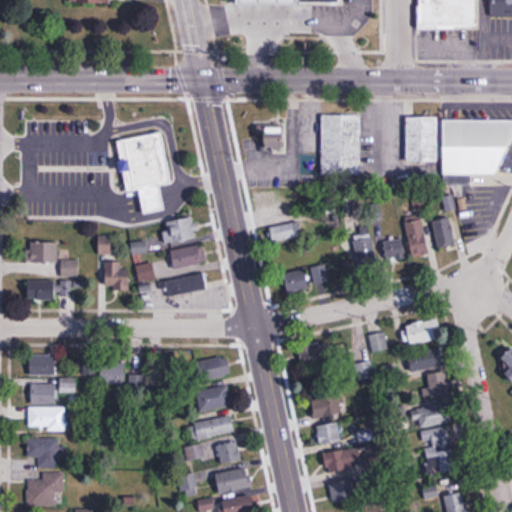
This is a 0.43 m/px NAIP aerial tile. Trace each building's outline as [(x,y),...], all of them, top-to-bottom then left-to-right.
[(477,28),(476,0),(418,0),(419,29),(477,28)] [(511,17),(511,0),(491,0),(491,17),(511,17)] [(281,32),(281,21),(281,11),(317,11),(317,21),(317,32),(281,32)] [(361,174),(361,112),(321,112),(321,174),(361,174)] [(406,116),(406,161),(438,161),(438,116),(406,116)] [(509,119),(444,119),(443,185),(472,185),(472,174),(508,174),(509,119)] [(284,148),(284,123),(259,123),(259,148),(284,148)] [(117,141),(128,192),(139,189),(144,213),(165,209),(160,184),(171,182),(161,132),(117,141)] [(457,202),(468,241),(502,231),(491,191),(457,202)] [(445,197),(446,211),(455,210),(454,196),(445,197)] [(413,256),(430,252),(421,213),(404,217),(413,256)] [(167,245),(200,238),(195,217),(169,222),(170,231),(164,232),(167,245)] [(433,221),(439,250),(456,246),(450,217),(433,221)] [(293,222),(271,228),(275,243),(297,237),(293,222)] [(387,261),(407,256),(402,237),(383,242),(387,261)] [(358,267),(376,266),(374,238),(356,239),(358,267)] [(29,243),(29,263),(59,263),(59,243),(29,243)] [(176,270),(208,262),(203,244),(171,252),(176,270)] [(79,260),(62,260),(62,278),(79,278),(79,260)] [(106,263),(106,291),(131,291),(131,269),(122,269),(122,263),(106,263)] [(136,266),(139,282),(156,279),(153,263),(136,266)] [(334,266),(315,264),(313,285),(331,287),(334,266)] [(284,271),(284,294),(310,294),(310,271),(284,271)] [(166,280),(168,296),(207,291),(206,275),(166,280)] [(56,281),(28,281),(28,301),(56,301),(56,281)] [(406,325),(411,346),(445,338),(440,317),(406,325)] [(388,349),(384,332),(370,336),(374,353),(388,349)] [(334,343),(301,345),(302,364),(335,363),(334,343)] [(411,373),(445,366),(441,348),(407,354),(411,373)] [(511,351),(498,361),(511,380),(511,351)] [(57,376),(57,355),(31,355),(31,376),(57,376)] [(232,376),(228,357),(193,363),(196,383),(232,376)] [(419,428),(454,420),(444,376),(428,379),(432,398),(413,403),(419,428)] [(76,378),(60,378),(60,393),(76,393),(76,378)] [(31,404),(57,404),(57,384),(31,384),(31,404)] [(199,413),(233,405),(228,385),(195,393),(199,413)] [(312,400),(316,420),(348,413),(343,394),(312,400)] [(59,408),(31,408),(31,427),(59,427),(59,408)] [(198,439),(236,433),(233,417),(195,423),(198,439)] [(321,446),(342,442),(338,422),(317,426),(321,446)] [(449,426),(422,432),(431,476),(459,470),(449,426)] [(39,467),(62,467),(62,438),(28,438),(28,458),(39,458),(39,467)] [(238,442),(186,446),(187,461),(221,459),(221,463),(240,462),(238,442)] [(325,473),(345,473),(345,452),(325,452),(325,473)] [(216,476),(221,495),(255,486),(250,467),(216,476)] [(64,492),(64,472),(43,472),(43,479),(28,479),(28,506),(56,506),(56,492),(64,492)] [(187,498),(200,493),(193,473),(180,477),(187,498)] [(331,482),(333,504),(360,501),(358,480),(331,482)] [(423,488),(425,499),(439,496),(437,486),(423,488)] [(447,511),(470,511),(465,490),(443,496),(447,511)] [(225,511),(247,511),(260,507),(255,492),(223,504),(225,511)] [(215,508),(212,498),(198,502),(202,511),(215,508)]
